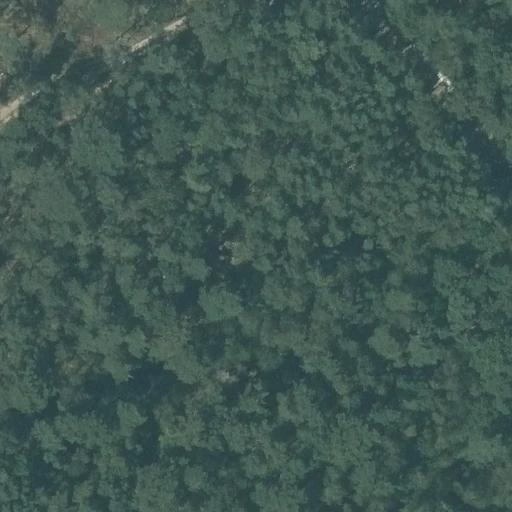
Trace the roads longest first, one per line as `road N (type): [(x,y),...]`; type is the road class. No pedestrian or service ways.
road 1 (unknown): [(285,0),(153,36),(0,118)]
road 2 (unknown): [(341,0),(511,194)]
